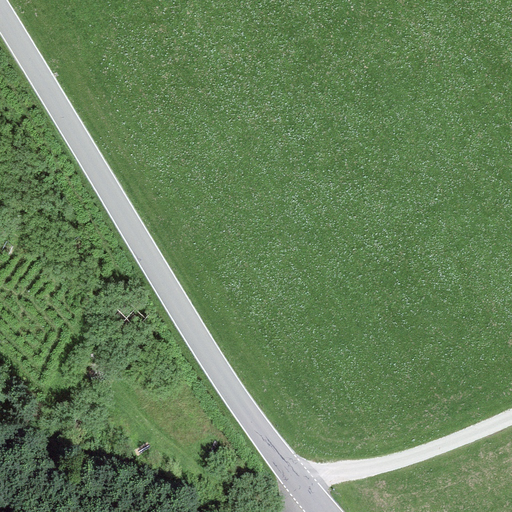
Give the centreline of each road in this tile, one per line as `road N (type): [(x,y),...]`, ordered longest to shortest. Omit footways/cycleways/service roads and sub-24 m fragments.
road 1 (tertiary): [(322,511),(215,366),(0,8)]
road 2 (track): [(511,421),(469,441),(297,485)]
